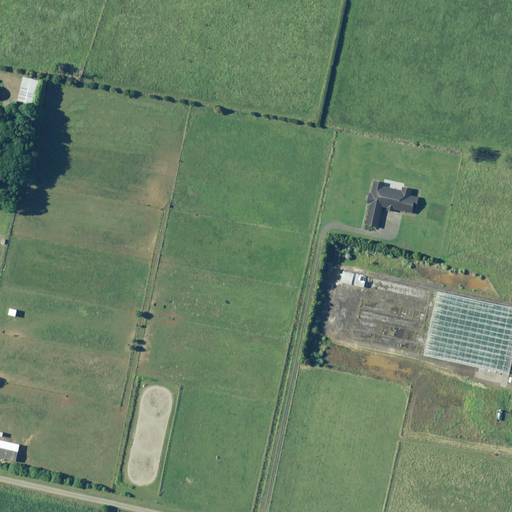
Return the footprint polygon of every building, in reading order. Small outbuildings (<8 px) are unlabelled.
[(36,87),(29,86),(25,102),(32,104),(36,87)] [(383,183),(374,181),(371,193),(369,193),(366,203),(370,204),(365,225),(377,228),(382,206),(387,208),(386,210),(393,211),(393,209),(412,213),(416,197),(410,196),(411,189),(402,187),(401,191),(383,187),(383,183)] [(351,255),(344,253),(342,259),(349,261),(351,255)] [(366,276),(343,271),(340,283),(363,287),(366,276)] [(511,355),(511,308),(438,292),(424,355),(508,374),(511,355)] [(19,444),(0,440),(0,457),(16,461),(19,444)]
